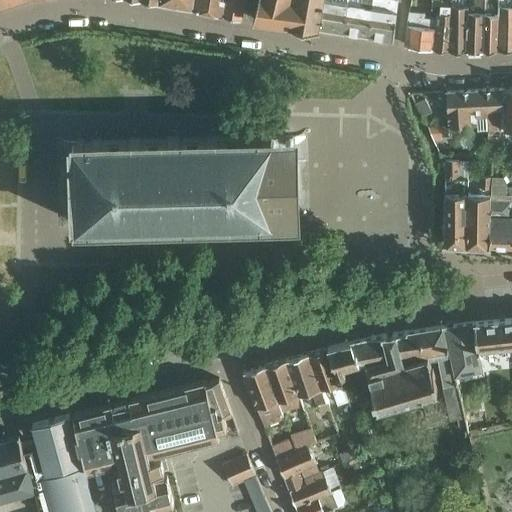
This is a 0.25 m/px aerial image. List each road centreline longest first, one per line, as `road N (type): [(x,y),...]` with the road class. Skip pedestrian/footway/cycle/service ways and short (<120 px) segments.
road 1 (residential): [(0,26),(57,6),(97,5),(394,61)]
road 2 (residential): [(219,357),(416,302),(511,294)]
road 3 (residential): [(0,416),(219,357)]
